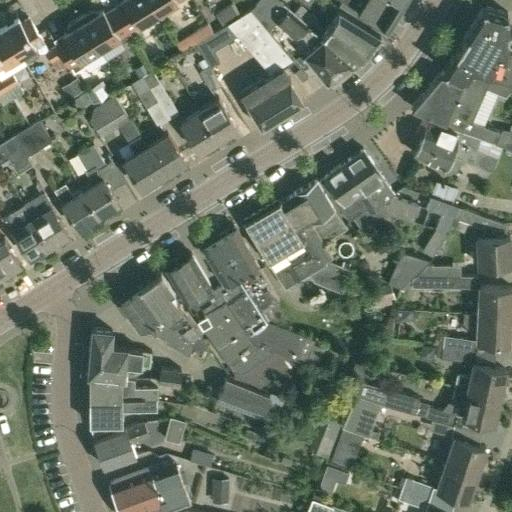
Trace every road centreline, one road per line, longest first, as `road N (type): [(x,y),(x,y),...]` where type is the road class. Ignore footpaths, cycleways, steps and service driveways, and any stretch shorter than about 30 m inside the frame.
road 1 (unclassified): [(53,288),(359,97),(435,0)]
road 2 (unclassified): [(96,511),(67,426),(67,331),(53,288)]
